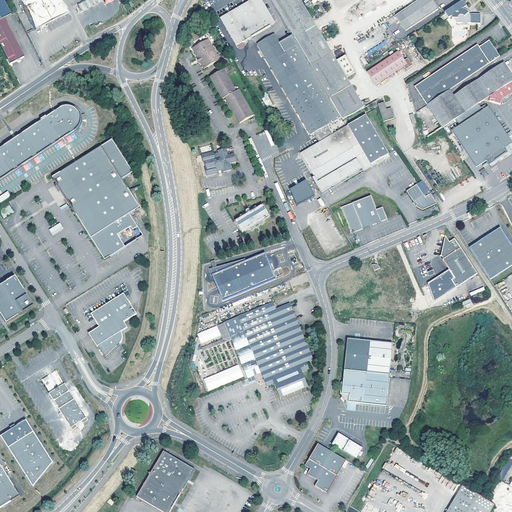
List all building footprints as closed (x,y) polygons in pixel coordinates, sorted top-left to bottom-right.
[(3,0),(0,0),(0,42),(10,62),(18,58),(23,56),(13,35),(4,17),(10,14),(3,0)] [(10,0),(15,9),(33,0),(10,0)] [(262,0),(254,0),(222,19),(238,47),(253,38),(254,39),(255,38),(254,37),(270,28),(276,24),(275,21),(262,0)] [(300,0),(271,0),(282,17),(292,35),(341,117),(343,120),(365,108),(356,94),(353,88),(347,78),(337,60),(300,0)] [(433,0),(418,0),(401,11),(395,16),(406,31),(412,27),(438,10),(432,1),(433,0)] [(462,1),(444,13),(448,18),(451,16),(456,23),(461,23),(463,26),(467,26),(467,23),(479,24),(480,14),(469,14),(468,13),(467,12),(466,11),(465,10),(464,10),(463,10),(462,9),(466,7),(462,1)] [(87,8),(84,2),(78,5),(81,11),(87,8)] [(280,44),(274,34),(258,44),(294,106),(294,107),(311,136),(313,135),(314,137),(315,136),(328,129),(327,127),(336,121),(288,39),(280,44)] [(288,39),(336,121),(341,117),(292,35),(288,39)] [(427,105),(450,89),(500,56),(489,40),(479,47),(477,45),(446,65),(415,87),(427,105)] [(211,48),(206,41),(193,49),(198,58),(197,59),(198,62),(200,64),(201,63),(205,69),(221,59),(218,54),(217,55),(212,47),(211,48)] [(407,68),(413,64),(408,57),(406,59),(400,50),(368,72),(376,84),(405,65),(407,68)] [(337,60),(347,78),(356,72),(346,55),(337,60)] [(511,73),(504,62),(478,79),(489,96),(511,80),(511,73)] [(225,74),(226,73),(224,69),(211,77),(223,98),(227,97),(242,123),(253,116),(238,90),(235,92),(225,74)] [(238,90),(253,116),(254,115),(237,85),(234,87),(226,73),(225,74),(235,92),(238,90)] [(223,98),(211,77),(210,78),(225,104),(228,102),(240,124),(242,123),(227,97),(223,98)] [(476,81),(454,95),(465,112),(479,103),(484,100),(489,96),(478,79),(476,81)] [(511,80),(489,96),(484,100),(500,104),(501,100),(502,100),(510,95),(511,93),(511,80)] [(456,119),(465,112),(454,95),(450,89),(427,105),(442,128),(456,119)] [(511,93),(510,95),(502,100),(504,103),(511,97),(511,93)] [(384,103),(378,105),(384,123),(395,119),(391,108),(386,110),(384,103)] [(464,149),(476,168),(487,161),(491,167),(494,165),(511,153),(511,141),(507,134),(488,106),(487,107),(485,105),(481,107),(479,103),(465,112),(456,119),(460,126),(452,131),(456,137),(464,149)] [(0,181),(23,166),(23,165),(26,163),(29,160),(30,162),(62,141),(61,140),(63,138),(66,136),(66,138),(76,132),(80,127),(82,122),(82,116),(80,110),(76,106),(70,104),(64,104),(59,106),(59,108),(44,118),(41,120),(0,147),(0,181)] [(346,127),(333,134),(319,142),(301,153),(324,192),(353,174),(363,168),(376,161),(390,153),(367,115),(346,127)] [(315,136),(319,142),(333,134),(330,127),(328,129),(315,136)] [(451,140),(459,152),(464,149),(456,137),(451,140)] [(111,138),(52,176),(54,179),(54,180),(61,190),(76,214),(77,213),(106,258),(145,233),(132,215),(136,212),(134,209),(141,205),(122,177),(133,170),(111,138)] [(219,174),(222,174),(221,171),(223,170),(224,172),(232,170),(230,163),(236,162),(234,154),(228,156),(226,149),(218,151),(219,153),(214,155),(213,153),(202,156),(204,164),(206,163),(207,168),(206,168),(208,176),(217,174),(216,172),(219,171),(219,174)] [(455,151),(446,153),(449,165),(458,163),(455,151)] [(378,164),(376,161),(363,168),(365,171),(378,164)] [(484,168),(479,171),(484,178),(489,175),(484,168)] [(306,179),(289,188),(297,204),(314,195),(306,179)] [(409,189),(407,191),(414,202),(415,201),(417,204),(416,206),(423,209),(437,203),(431,193),(425,197),(417,184),(409,189)] [(8,191),(0,196),(0,200),(1,203),(4,201),(12,196),(11,195),(8,191)] [(342,208),(353,233),(388,218),(383,206),(377,209),(371,195),(342,208)] [(262,204),(256,208),(240,218),(235,221),(236,222),(263,206),(262,204)] [(263,206),(236,222),(242,232),(269,215),(263,206)] [(240,218),(256,208),(255,206),(249,210),(246,212),(239,216),(240,218)] [(242,233),(248,230),(264,220),(269,217),(269,215),(242,232),(242,233)] [(255,227),(258,225),(265,221),(264,220),(248,230),(248,231),(255,227)] [(60,222),(49,229),(53,235),(64,229),(60,222)] [(511,245),(500,227),(469,247),(490,280),(511,265),(511,245)] [(477,273),(454,239),(453,240),(449,242),(444,241),(441,256),(443,259),(442,259),(449,269),(428,283),(434,301),(457,287),(477,273)] [(223,299),(274,279),(263,254),(246,261),(217,267),(215,260),(211,261),(213,268),(210,269),(212,274),(215,282),(217,286),(220,293),(223,299)] [(11,271),(0,278),(0,316),(2,319),(30,301),(11,271)] [(123,321),(136,313),(123,293),(91,313),(99,326),(88,333),(97,346),(98,346),(105,357),(120,342),(121,341),(122,340),(122,338),(122,337),(122,336),(122,335),(122,333),(121,332),(121,331),(127,327),(123,321)] [(463,301),(465,308),(472,306),(470,299),(463,301)] [(276,309),(273,302),(266,305),(269,312),(276,309)] [(314,360),(290,303),(276,309),(269,312),(266,305),(224,322),(230,337),(231,339),(232,341),(235,348),(244,370),(247,378),(251,377),(254,376),(259,374),(261,373),(262,375),(264,380),(266,379),(269,386),(274,384),(279,398),(308,386),(302,372),(309,369),(307,362),(314,360)] [(230,337),(224,322),(217,325),(221,335),(223,340),(230,337)] [(201,343),(221,335),(217,325),(198,334),(201,343)] [(231,339),(230,337),(223,340),(202,348),(204,352),(232,341),(231,339)] [(392,342),(354,340),(350,343),(347,346),(346,347),(344,370),(389,375),(392,342)] [(239,364),(204,379),(208,392),(244,377),(239,364)] [(387,405),(389,375),(344,370),(342,393),(345,397),(348,402),(387,405)] [(48,375),(42,380),(49,390),(55,386),(48,375)] [(58,387),(49,393),(51,395),(61,388),(67,385),(65,383),(58,387)] [(61,388),(51,395),(73,430),(78,426),(77,424),(82,420),(84,423),(89,419),(67,385),(61,388)] [(26,419),(1,436),(33,486),(53,462),(26,419)] [(362,447),(341,435),(341,436),(339,437),(337,436),(337,437),(335,440),(334,442),(335,443),(336,445),(335,446),(356,458),(357,455),(360,451),(362,447)] [(346,460),(318,444),(305,466),(310,469),(307,474),(318,481),(316,483),(315,486),(327,493),(343,465),(346,460)] [(194,470),(163,452),(136,497),(161,511),(169,511),(175,504),(180,494),(188,480),(194,470)] [(511,460),(506,458),(498,478),(504,481),(511,460)] [(0,507),(21,495),(0,460),(0,507)] [(490,511),(495,505),(462,486),(446,511),(490,511)]
